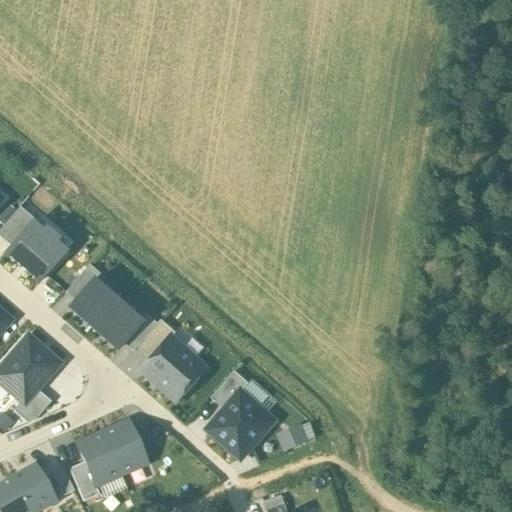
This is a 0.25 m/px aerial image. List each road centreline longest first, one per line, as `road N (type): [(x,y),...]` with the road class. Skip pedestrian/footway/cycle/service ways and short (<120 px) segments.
road 1 (track): [(400,511),(328,457),(238,495)]
road 2 (residential): [(126,390),(235,484),(244,511)]
road 3 (residential): [(0,283),(126,390)]
road 4 (residential): [(0,450),(126,390)]
